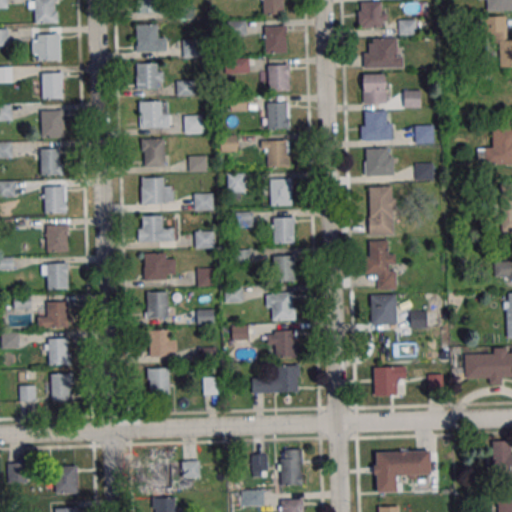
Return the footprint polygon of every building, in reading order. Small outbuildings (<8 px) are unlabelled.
[(33,0),(52,0),(53,11),(56,11),(56,22),(33,23),(33,0)] [(135,0),(155,0),(156,14),(136,15),(135,0)] [(261,0),(281,0),(282,15),(262,15),(261,0)] [(511,0),(486,0),(487,11),(511,10),(511,0)] [(360,2),(379,1),(380,28),(360,29),(360,2)] [(175,3),(192,2),(193,19),(175,19),(175,3)] [(499,46),(499,67),(511,66),(511,39),(506,40),(505,16),(484,17),(485,46),(499,46)] [(397,19),(414,19),(415,35),(397,36),(397,19)] [(227,21),(244,20),(245,37),(227,37),(227,21)] [(135,25),(155,24),(156,51),(136,52),(135,25)] [(263,26),(283,26),(284,52),(264,53),(263,26)] [(0,45),(9,46),(9,28),(0,27),(0,45)] [(36,35),(56,34),(57,61),(37,61),(36,35)] [(401,68),(401,39),(364,39),(364,68),(401,68)] [(181,41),(199,41),(199,57),(182,58),(181,41)] [(248,58),(225,58),(225,73),(248,73),(248,58)] [(135,64),(155,63),(156,90),(136,90),(135,64)] [(266,65),(286,64),(287,91),(267,92),(266,65)] [(0,66),(11,66),(11,83),(0,83),(0,66)] [(40,73),(60,72),(61,99),(41,100),(40,73)] [(362,76),(382,75),(383,102),(363,103),(362,76)] [(175,80),(192,80),(193,96),(176,97),(175,80)] [(401,91),(419,91),(419,107),(402,108),(401,91)] [(227,95),(245,95),(245,111),(228,112),(227,95)] [(139,101),(159,101),(160,127),(140,128),(139,101)] [(265,103),(285,102),(286,129),(266,129),(265,103)] [(0,104),(10,104),(11,120),(0,120),(0,104)] [(39,111),(59,110),(60,137),(40,137),(39,111)] [(362,112),(384,111),(384,123),(390,123),(390,140),(359,141),(358,126),(363,126),(362,112)] [(182,116),(200,116),(200,132),(183,133),(182,116)] [(413,126),(431,126),(431,142),(414,143),(413,126)] [(511,163),(511,127),(492,128),(492,147),(478,148),(478,164),(511,163)] [(218,135),(236,135),(236,151),(219,152),(218,135)] [(142,139),(162,138),(163,165),(143,166),(142,139)] [(265,141),(284,140),(285,167),(266,167),(265,141)] [(0,141),(10,141),(11,158),(0,158),(0,141)] [(38,149),(58,148),(59,175),(39,175),(38,149)] [(364,149),(385,148),(386,157),(391,157),(392,175),(365,176),(364,149)] [(187,156),(205,155),(205,172),(188,172),(187,156)] [(414,164),(431,163),(432,180),(414,180),(414,164)] [(226,174),(243,174),(244,190),(226,191),(226,174)] [(141,178),(161,177),(162,204),(142,204),(141,178)] [(268,179),(288,178),(289,205),(269,206),(268,179)] [(0,180),(13,180),(14,196),(0,196),(0,180)] [(42,187),(62,186),(62,213),(43,213),(42,187)] [(394,186),(368,186),(368,234),(394,234),(394,186)] [(192,194),(210,193),(210,210),(193,210),(192,194)] [(236,212),(236,226),(252,226),(252,212),(236,212)] [(140,216),(160,215),(161,242),(141,242),(140,216)] [(271,217),(291,216),(292,243),(272,244),(271,217)] [(45,225),(65,225),(66,251),(46,252),(45,225)] [(194,232),(211,232),(212,248),(194,249),(194,232)] [(366,242),(386,241),(387,267),(367,268),(366,242)] [(235,263),(250,263),(250,250),(235,250),(235,263)] [(143,253),(163,252),(164,279),(144,280),(143,253)] [(271,256),(291,255),(292,282),(272,283),(271,256)] [(494,278),(511,278),(511,260),(494,260),(494,278)] [(45,263),(65,263),(66,289),(46,290),(45,263)] [(196,269),(213,268),(214,285),(196,286),(196,269)] [(223,286),(240,286),(241,302),(224,303),(223,286)] [(145,292),(165,291),(166,318),(146,319),(145,292)] [(12,293),(29,292),(30,309),(12,310),(12,293)] [(269,293),(289,292),(290,319),(270,320),(269,293)] [(395,294),(370,294),(370,325),(395,325),(395,294)] [(45,301),(65,301),(66,327),(46,328),(45,301)] [(194,309),(211,308),(212,325),(195,325),(194,309)] [(410,327),(425,327),(425,310),(410,310),(410,327)] [(147,330),(167,330),(168,356),(148,357),(147,330)] [(273,330),(293,330),(294,356),(274,357),(273,330)] [(0,332),(17,332),(17,348),(0,349),(0,332)] [(46,339),(66,338),(67,365),(47,365),(46,339)] [(196,347),(214,346),(214,363),(197,363),(196,347)] [(511,378),(511,347),(493,347),(493,353),(464,353),(464,378),(488,379),(488,385),(502,385),(502,379),(511,378)] [(275,366),(295,365),(296,392),(276,393),(275,366)] [(371,368),(391,367),(392,394),(372,394),(371,368)] [(147,368),(167,368),(168,394),(148,395),(147,368)] [(48,374),(68,374),(69,400),(49,401),(48,374)] [(428,391),(442,391),(442,374),(428,374),(428,391)] [(219,394),(220,376),(203,376),(203,394),(219,394)] [(16,385),(34,385),(34,401),(17,402),(16,385)] [(302,484),(302,449),(280,449),(280,484),(302,484)] [(396,475),(429,475),(429,450),(375,451),(375,492),(396,492),(396,475)] [(171,462),(171,488),(150,489),(149,462),(171,462)] [(24,481),(24,463),(8,463),(8,482),(24,481)] [(75,466),(76,493),(54,493),(53,467),(75,466)] [(263,504),(263,490),(241,490),(241,504),(263,504)] [(173,497),(173,511),(152,511),(152,498),(173,497)] [(511,511),(511,497),(498,497),(498,508),(490,508),(489,511),(511,511)] [(302,511),(302,499),(281,499),(280,511),(302,511)]
